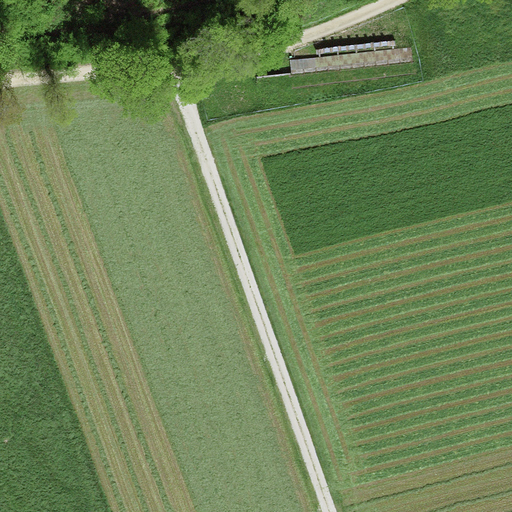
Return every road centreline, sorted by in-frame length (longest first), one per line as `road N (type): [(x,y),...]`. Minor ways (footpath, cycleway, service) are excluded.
road 1 (track): [(187,65),(202,144),(331,511)]
road 2 (track): [(386,0),(290,43),(187,65)]
road 3 (track): [(187,65),(0,82)]
